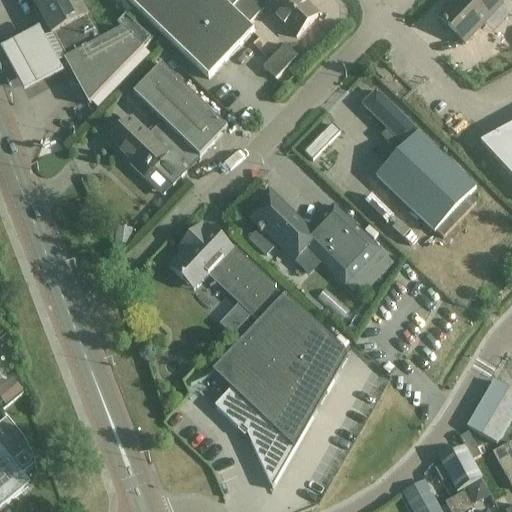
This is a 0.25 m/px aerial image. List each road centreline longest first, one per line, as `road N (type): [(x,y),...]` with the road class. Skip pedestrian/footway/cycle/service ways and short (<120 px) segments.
road 1 (unclassified): [(135,264),(386,14)]
road 2 (tertiary): [(118,444),(0,151)]
road 3 (unclassified): [(350,511),(408,469),(511,324)]
